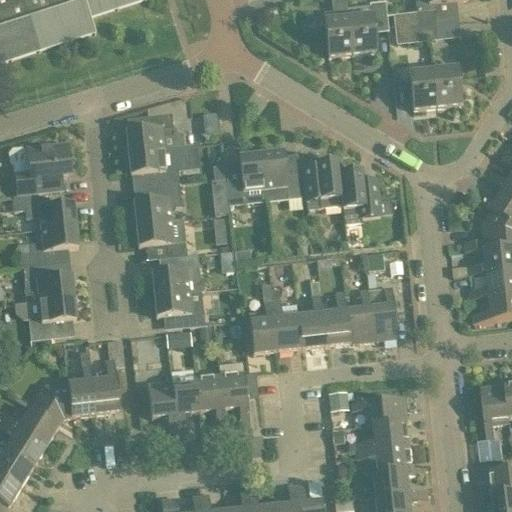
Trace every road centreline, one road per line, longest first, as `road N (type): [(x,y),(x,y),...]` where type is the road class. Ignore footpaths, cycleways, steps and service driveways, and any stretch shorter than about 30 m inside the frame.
road 1 (residential): [(111,511),(109,485),(299,463),(288,382),(443,368)]
road 2 (residential): [(422,182),(408,164),(232,55)]
road 3 (residential): [(442,349),(422,182)]
road 4 (residential): [(107,262),(89,99)]
road 5 (residential): [(107,262),(123,273),(131,327),(100,329),(94,277)]
road 6 (residential): [(89,99),(232,55)]
road 7 (residential): [(457,511),(443,368)]
road 8 (residential): [(422,182),(462,167),(511,95)]
